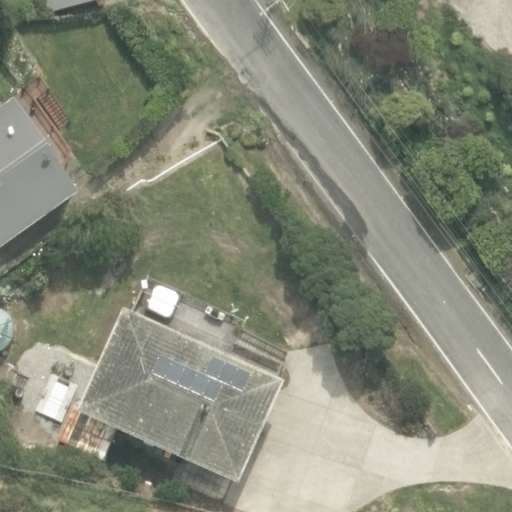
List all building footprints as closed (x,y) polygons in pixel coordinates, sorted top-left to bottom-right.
[(50,0),(60,13),(117,1),(116,0),(50,0)] [(455,114),(502,87),(469,37),(396,38),(418,71),(455,114)] [(0,264),(1,264),(0,261),(0,251),(79,198),(6,90),(0,93),(0,264)] [(238,491),(284,388),(123,315),(77,418),(238,491)] [(439,511),(422,499),(412,511),(439,511)]
